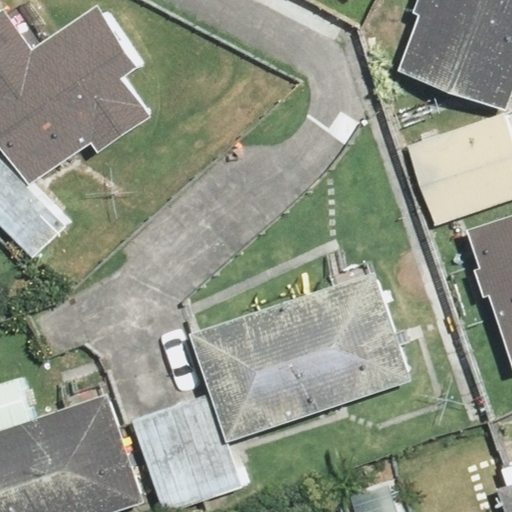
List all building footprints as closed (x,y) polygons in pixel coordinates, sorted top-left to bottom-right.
[(10,3),(0,9),(0,129),(34,179),(95,138),(102,149),(157,112),(130,71),(148,59),(107,0),(101,0),(38,43),(10,3)] [(511,107),(511,0),(420,0),(417,8),(426,11),(404,68),(511,108),(511,107)] [(30,180),(8,149),(0,154),(0,228),(27,265),(70,234),(30,180)] [(511,211),(473,224),(511,346),(511,211)] [(379,266),(196,328),(232,435),(415,374),(379,266)] [(113,385),(0,421),(0,511),(114,511),(151,500),(113,385)] [(169,511),(170,511),(244,487),(228,438),(212,391),(137,416),(169,511)] [(511,511),(511,481),(501,485),(510,511),(511,511)]
